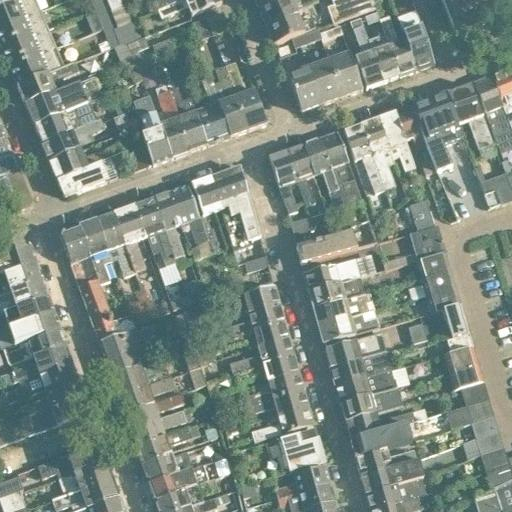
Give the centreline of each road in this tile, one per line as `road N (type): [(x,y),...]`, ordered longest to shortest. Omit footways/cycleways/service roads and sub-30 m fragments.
road 1 (residential): [(350,511),(250,148)]
road 2 (unclassified): [(511,427),(450,236),(511,214)]
road 3 (residential): [(40,223),(107,424)]
road 4 (residential): [(55,218),(250,148)]
road 5 (unclassified): [(294,132),(454,71)]
road 6 (residential): [(294,132),(236,0)]
road 7 (residential): [(0,89),(55,218)]
